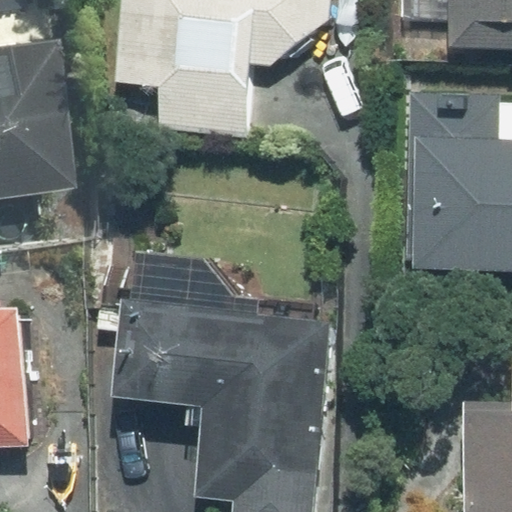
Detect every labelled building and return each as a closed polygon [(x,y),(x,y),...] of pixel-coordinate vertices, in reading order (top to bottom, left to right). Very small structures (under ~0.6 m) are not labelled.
[(336,0),(133,0),(126,82),(170,86),(165,134),(252,143),(258,85),(334,23),(336,0)] [(511,0),(461,0),(461,51),(511,51),(511,0)] [(25,35),(0,37),(0,190),(45,185),(25,35)] [(508,97),(422,95),(418,277),(511,278),(511,140),(507,140),(508,97)] [(324,511),(344,323),(136,301),(126,400),(213,409),(203,499),(243,504),(242,511),(324,511)] [(0,511),(0,450),(37,450),(32,311),(0,311),(0,511)] [(511,511),(511,417),(480,417),(478,511),(511,511)]
